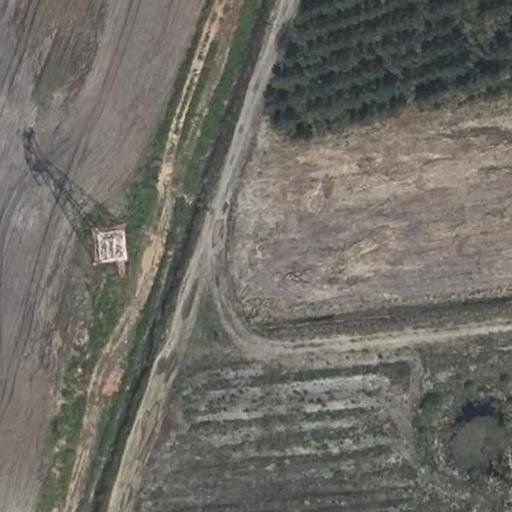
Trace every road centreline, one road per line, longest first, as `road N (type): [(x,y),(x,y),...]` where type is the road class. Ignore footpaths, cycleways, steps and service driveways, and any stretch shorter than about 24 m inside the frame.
road 1 (track): [(311,0),(128,511)]
road 2 (track): [(511,325),(188,359)]
